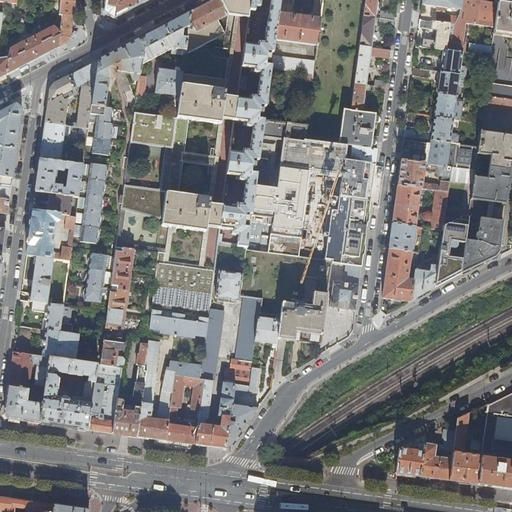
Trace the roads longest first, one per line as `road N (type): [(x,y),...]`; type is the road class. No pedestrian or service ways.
road 1 (residential): [(410,0),(364,344)]
road 2 (residential): [(0,368),(39,74)]
road 3 (residential): [(330,507),(352,456),(511,378)]
road 4 (residential): [(364,344),(301,381),(240,461),(231,493)]
road 5 (residential): [(511,264),(364,344)]
road 6 (primary): [(125,478),(0,460)]
